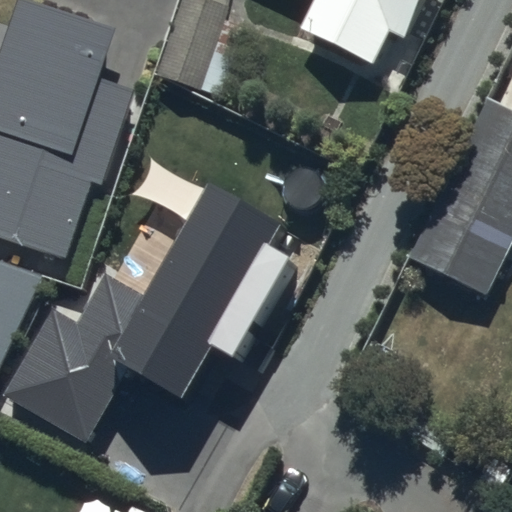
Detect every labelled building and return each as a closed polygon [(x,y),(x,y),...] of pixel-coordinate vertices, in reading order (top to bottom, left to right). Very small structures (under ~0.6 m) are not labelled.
[(19,2),(6,0),(0,0),(0,68),(2,60),(32,66),(37,41),(13,36),(19,2)] [(133,0),(174,13),(178,0),(133,0)] [(308,0),(325,7),(308,47),(383,79),(397,47),(413,54),(436,0),(308,0)] [(234,18),(189,1),(156,86),(221,110),(248,40),(229,32),(234,18)] [(495,313),(511,273),(511,120),(486,109),(412,277),(495,313)] [(33,281),(0,271),(0,385),(2,386),(33,281)]
